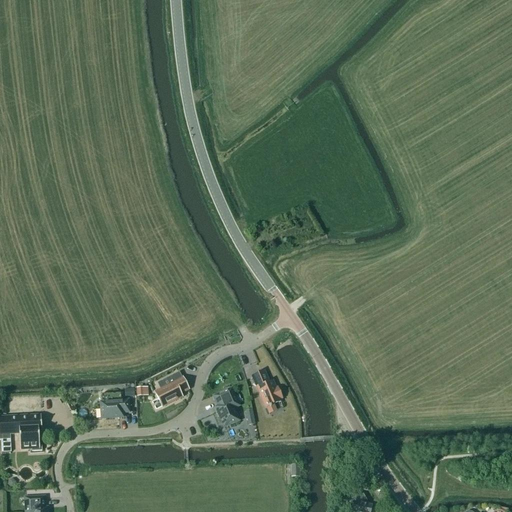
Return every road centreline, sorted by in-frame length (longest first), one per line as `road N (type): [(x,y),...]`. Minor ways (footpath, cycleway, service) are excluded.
road 1 (residential): [(70,511),(57,473),(77,438),(174,423),(190,410),(216,356),(291,316)]
road 2 (tertiary): [(291,316),(235,234),(214,187),(191,121),(176,0)]
road 3 (tertiary): [(414,511),(291,316)]
